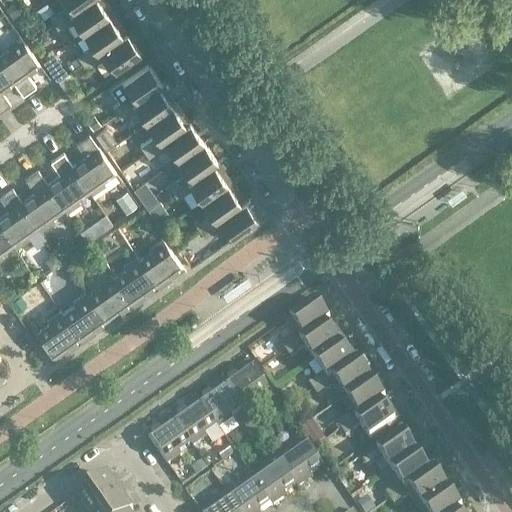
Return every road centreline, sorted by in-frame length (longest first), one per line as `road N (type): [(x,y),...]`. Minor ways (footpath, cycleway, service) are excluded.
road 1 (residential): [(506,511),(147,0)]
road 2 (residential): [(31,511),(119,451),(166,511)]
